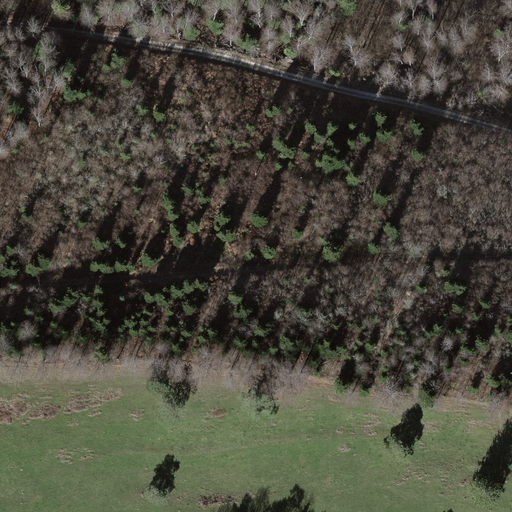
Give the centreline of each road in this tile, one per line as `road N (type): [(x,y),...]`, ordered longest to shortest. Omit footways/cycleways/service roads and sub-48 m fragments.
road 1 (track): [(511,132),(194,49),(0,20)]
road 2 (track): [(511,253),(358,255),(47,284),(0,277)]
